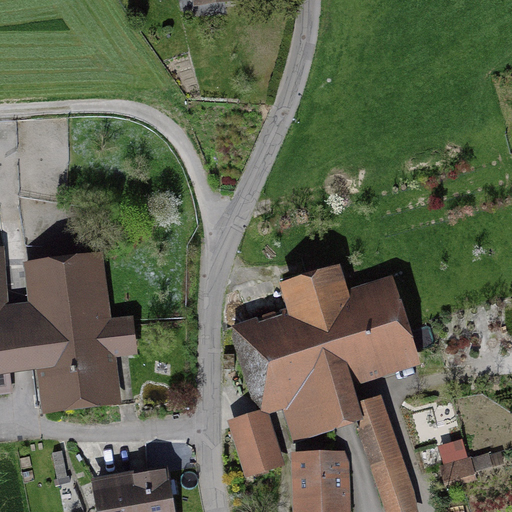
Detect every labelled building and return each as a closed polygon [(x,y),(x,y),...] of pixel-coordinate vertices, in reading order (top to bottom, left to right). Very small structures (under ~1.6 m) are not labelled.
[(174,0),(175,10),(236,4),(235,0),(174,0)] [(5,338),(8,364),(50,359),(56,404),(106,397),(103,374),(100,351),(134,347),(131,320),(96,323),(88,259),(26,267),(32,311),(0,314),(0,315),(3,339),(5,338)] [(330,425),(357,417),(346,382),(343,374),(378,363),(406,354),(387,293),(343,307),(333,274),(280,290),(291,324),(236,342),(256,402),(284,393),(286,401),(300,441),(332,430),(330,425)] [(275,295),(274,295),(273,295),(272,295),(270,296),(269,297),(267,299),(266,300),(266,302),(266,304),(266,306),(267,308),(268,309),(270,311),(271,311),(273,312),(275,312),(277,312),(279,311),(281,310),(281,309),(282,308),(283,307),(283,306),(283,305),(283,303),(283,302),(283,301),(283,300),(282,299),(281,298),(281,297),(280,296),(279,295),(277,295),(276,295),(275,295)] [(258,300),(256,300),(255,301),(254,301),(253,302),(251,303),(250,304),(249,306),(249,308),(248,310),(249,312),(250,313),(251,315),(252,316),(254,317),(256,318),(258,318),(260,317),(262,317),(263,316),(264,315),(265,314),(265,313),(266,311),(266,310),(266,309),(266,308),(266,307),(265,305),(265,304),(264,303),(263,303),(262,302),(261,301),(260,301),(259,300),(258,300)] [(3,339),(0,315),(0,340),(2,340),(5,365),(0,365),(0,392),(10,391),(8,367),(8,366),(8,364),(5,338),(3,339)] [(374,407),(358,412),(359,416),(377,468),(375,469),(383,494),(389,511),(410,511),(392,462),(374,407)] [(267,440),(261,418),(239,425),(252,468),(274,461),(267,440)] [(440,438),(446,457),(470,450),(465,431),(440,438)] [(340,458),(293,460),(294,486),(294,511),(336,511),(342,511),(340,458)] [(445,475),(447,482),(472,475),(468,460),(443,467),(445,475)] [(178,511),(173,471),(145,474),(96,481),(100,511),(178,511)]
